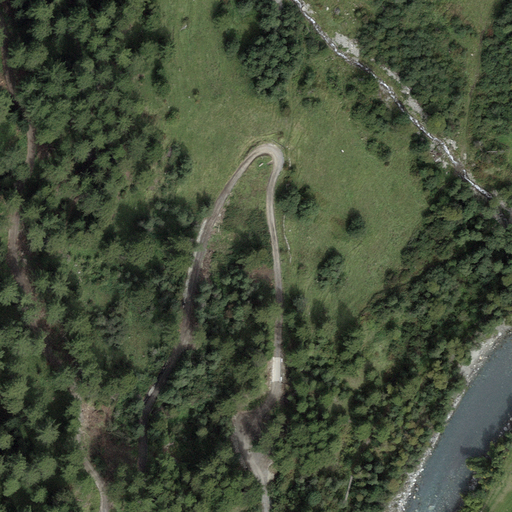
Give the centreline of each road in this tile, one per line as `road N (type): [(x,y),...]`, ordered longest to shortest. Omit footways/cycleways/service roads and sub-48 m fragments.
road 1 (track): [(266,511),(245,439),(276,384),(280,279),(269,193),(279,159),(270,145),(255,149),(202,243),(162,371),(135,511)]
road 2 (track): [(104,511),(53,393),(16,262),(30,129),(0,20)]
